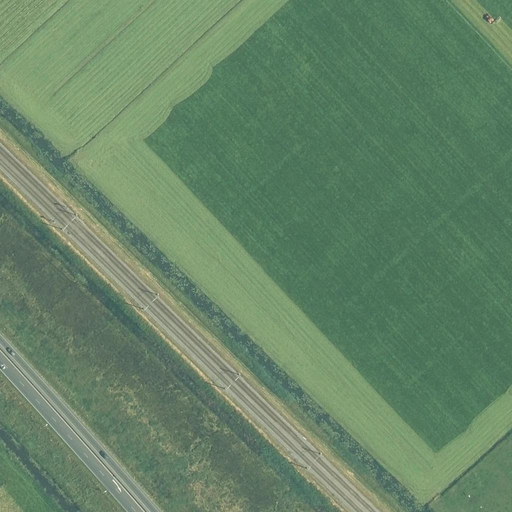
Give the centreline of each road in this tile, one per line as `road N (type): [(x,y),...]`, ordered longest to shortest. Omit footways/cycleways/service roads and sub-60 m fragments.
road 1 (trunk): [(153,511),(0,341)]
road 2 (trunk): [(0,363),(133,511)]
